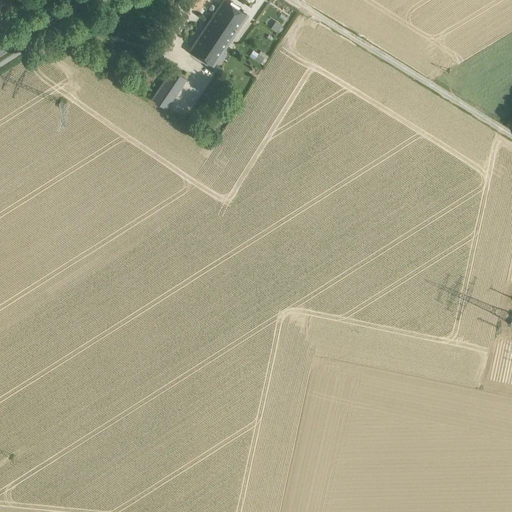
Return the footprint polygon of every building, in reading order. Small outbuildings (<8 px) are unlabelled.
[(223,0),(210,20),(232,35),(247,14),(226,0),(223,0)] [(210,20),(191,48),(213,63),(232,35),(210,20)] [(282,24),(276,20),(272,28),(278,31),(282,24)] [(254,51),(250,56),(260,62),(264,57),(254,51)] [(172,69),(152,99),(166,107),(186,77),(178,73),(172,69)]
